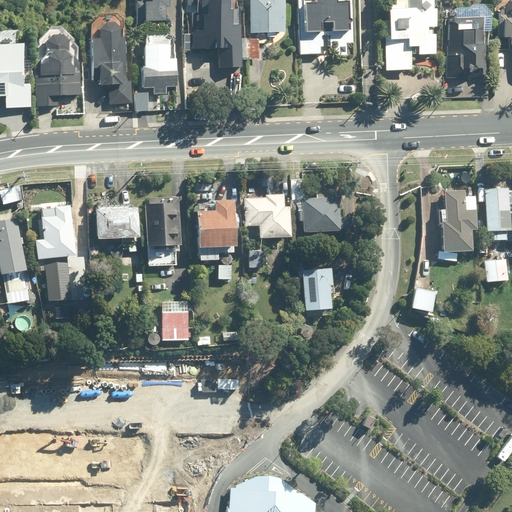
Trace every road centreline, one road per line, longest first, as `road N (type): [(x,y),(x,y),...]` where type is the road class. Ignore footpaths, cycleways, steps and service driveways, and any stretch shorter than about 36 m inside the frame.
road 1 (secondary): [(511,129),(0,156)]
road 2 (unknown): [(0,456),(168,455)]
